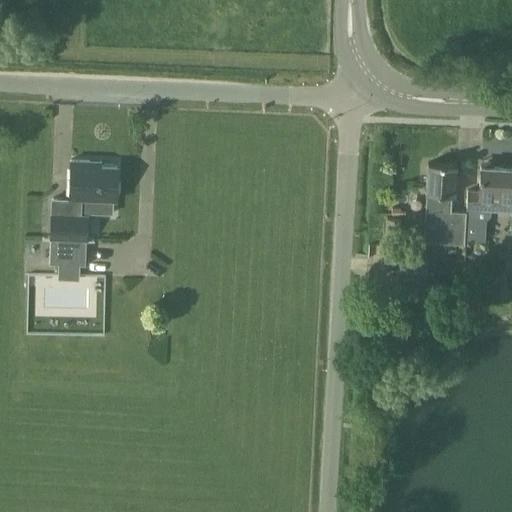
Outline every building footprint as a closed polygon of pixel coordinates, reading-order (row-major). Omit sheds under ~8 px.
[(71,159),(70,192),(69,212),(50,212),(49,238),(50,238),(49,262),(85,264),(86,240),(87,240),(89,212),(113,213),(113,199),(116,199),(117,166),(102,165),(102,161),(71,159)] [(466,213),(466,211),(451,210),(452,193),(454,193),(455,164),(428,162),(425,210),(423,240),(464,243),(466,217),(466,213)] [(480,208),(511,209),(511,166),(480,165),(479,190),(467,189),(466,211),(466,213),(480,214),(480,208)] [(384,242),(401,243),(402,217),(386,216),(384,242)] [(428,254),(399,252),(396,280),(427,282),(428,254)]
